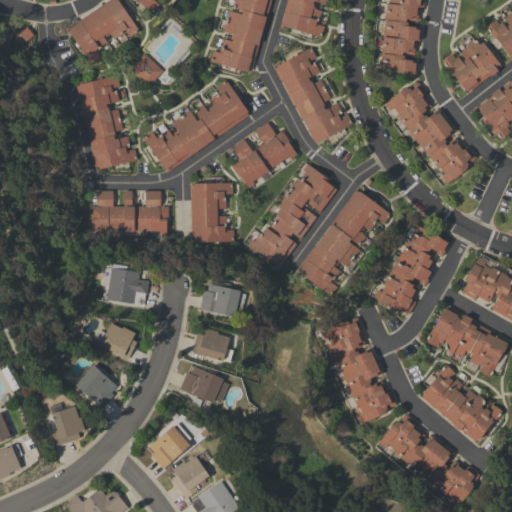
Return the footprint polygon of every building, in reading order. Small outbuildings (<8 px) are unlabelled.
[(107,0),(115,0),(125,13),(128,11),(131,16),(129,17),(138,30),(128,37),(125,31),(122,33),(122,32),(113,38),(109,33),(104,37),(107,42),(95,51),(99,57),(89,63),(67,31),(69,30),(67,27),(107,0)] [(153,0),(158,4),(150,13),(135,0),(153,0)] [(270,0),(250,71),(247,70),(246,72),(229,67),(229,68),(223,67),(224,65),(209,61),(212,50),(218,52),(219,48),(220,48),(223,38),(229,40),(231,33),(222,30),(228,10),(237,13),(238,9),(232,7),(234,0),(270,0)] [(286,0),(326,0),(325,4),(316,1),(314,8),(320,10),(316,24),(323,26),(320,37),(305,33),(304,34),(299,33),(299,32),(282,27),(283,25),(280,24),(286,0)] [(385,3),(388,3),(388,0),(423,0),(422,7),(418,7),(417,20),(405,19),(405,22),(407,22),(406,25),(414,26),(414,25),(420,26),(419,40),(414,40),(413,54),(401,53),(401,55),(403,55),(403,59),(409,60),(409,58),(417,59),(415,74),(379,70),(385,3)] [(511,56),(511,57),(510,56),(509,57),(507,54),(506,55),(500,46),(500,45),(494,37),(493,38),(484,26),(494,19),(492,16),(497,12),(498,14),(499,13),(500,9),(506,5),(511,13),(511,8),(510,6),(511,4),(511,56)] [(496,69),(497,71),(490,77),(488,75),(467,91),(466,90),(465,91),(450,71),(449,72),(440,61),(450,53),(454,57),(456,56),(460,61),(464,59),(458,52),(466,46),(465,44),(471,40),(472,42),(475,40),(478,44),(481,41),(489,51),(489,50),(493,56),(495,60),(497,58),(500,62),(498,63),(500,66),(496,69)] [(344,132),(340,135),(340,136),(335,139),(336,140),(330,144),(326,137),(317,142),(317,141),(314,142),(273,68),(276,67),(276,65),(292,57),(291,55),(295,52),(296,54),(310,46),(315,56),(307,61),(309,64),(312,62),(313,65),(315,64),(319,71),(310,76),(314,82),(319,79),(330,98),(322,102),(325,108),(336,102),(341,112),(336,114),(338,117),(346,113),(351,123),(342,128),(344,132)] [(161,70),(148,85),(129,67),(143,53),(161,70)] [(75,85),(96,81),(95,77),(100,76),(101,79),(116,75),(118,85),(112,87),(113,91),(116,90),(118,101),(109,103),(110,110),(117,108),(121,129),(116,130),(118,138),(126,136),(128,144),(125,144),(127,150),(133,149),(136,160),(120,164),(121,165),(116,166),(115,165),(98,169),(98,168),(95,168),(75,85)] [(491,95),(490,94),(497,88),(498,89),(511,77),(511,122),(509,119),(506,122),(508,124),(505,126),(509,131),(506,134),(500,139),(478,111),(479,111),(477,108),(478,108),(476,106),(491,95)] [(167,171),(165,168),(163,170),(157,160),(155,161),(145,147),(147,145),(142,137),(151,131),(156,138),(159,136),(162,140),(177,129),(171,121),(188,109),(196,120),(198,119),(197,117),(198,117),(193,110),(202,104),(205,109),(211,105),(207,100),(219,91),(215,86),(224,79),(233,92),(235,91),(238,96),(236,97),(248,114),(167,171)] [(409,143),(401,133),(406,129),(396,116),(398,114),(392,107),(389,109),(384,103),(405,86),(406,88),(411,85),(410,85),(414,82),(414,83),(416,81),(425,92),(422,95),(430,106),(421,113),(422,115),(424,114),(427,117),(433,113),(432,111),(437,107),(454,130),(443,138),(445,141),(443,142),(445,145),(448,142),(448,141),(454,136),(462,147),(466,145),(475,157),(469,161),(466,163),(467,163),(465,165),(466,166),(464,168),(464,169),(452,179),(452,178),(445,183),(440,176),(443,173),(439,167),(437,168),(414,139),(409,143)] [(270,175),(262,180),(259,177),(258,177),(258,176),(252,181),(253,183),(247,188),(244,182),(243,183),(230,165),(237,161),(236,159),(237,157),(230,146),(242,138),(251,151),(262,143),(254,130),(266,122),(274,134),(281,130),(293,147),(292,148),(295,154),(289,158),(288,155),(267,169),(270,175)] [(319,211),(307,202),(309,199),(307,197),(299,209),(302,211),(304,208),(315,216),(299,238),(292,233),(288,237),(295,243),(279,265),(271,260),(269,264),(260,258),(261,257),(245,245),(250,239),(253,241),(257,235),(259,236),(265,227),(267,228),(277,215),(275,214),(280,207),(276,205),(297,177),(299,178),(304,171),(301,170),(306,163),(330,180),(328,183),(335,189),(319,211)] [(210,184),(210,181),(216,180),(216,182),(231,182),(231,193),(225,193),(225,196),(223,196),(223,199),(225,199),(225,207),(218,208),(218,215),(225,215),(225,226),(226,226),(226,230),(232,229),(232,241),(217,241),(217,243),(211,243),(193,243),(193,241),(191,241),(189,185),(210,184)] [(96,206),(96,190),(112,190),(112,206),(123,206),(123,190),(130,190),(130,206),(144,206),(144,190),(159,190),(159,206),(166,206),(166,217),(164,217),(164,234),(158,234),(158,231),(133,231),(133,232),(123,232),(123,231),(98,231),(98,234),(90,234),(90,227),(88,227),(88,206),(96,206)] [(354,190),(357,192),(358,190),(390,214),(383,223),(378,219),(376,222),(375,221),(369,230),(364,226),(359,232),(364,236),(357,244),(350,239),(347,241),(358,249),(346,266),(339,261),(334,267),(339,271),(334,277),(333,277),(332,279),(333,280),(331,282),(336,286),(329,295),(298,272),(299,271),(296,269),(354,190)] [(441,256),(435,252),(435,251),(429,248),(428,251),(425,250),(424,251),(435,257),(428,269),(432,272),(424,284),(418,281),(419,280),(413,276),(411,280),(409,279),(408,281),(418,287),(411,299),(415,301),(407,314),(396,307),(395,310),(392,308),(379,301),(379,300),(372,296),(376,289),(380,291),(384,284),(382,283),(391,267),(387,265),(393,254),(398,256),(416,225),(424,229),(425,228),(449,242),(441,256)] [(511,320),(490,308),(496,296),(494,295),(495,293),(492,291),(490,295),(491,295),(487,302),(475,295),(473,299),(461,292),(462,290),(461,290),(463,286),(464,287),(466,283),(465,283),(466,280),(464,279),(466,277),(465,276),(473,263),(474,263),(477,257),(479,258),(480,256),(492,262),(488,268),(490,268),(491,267),(511,278),(511,320)] [(107,288),(102,287),(105,268),(110,268),(110,267),(111,267),(112,264),(126,266),(125,270),(138,272),(137,279),(148,281),(146,294),(144,294),(142,304),(133,303),(133,304),(105,299),(107,288)] [(202,289),(206,290),(207,283),(239,290),(239,292),(245,293),(241,314),(234,313),(234,315),(198,308),(202,289)] [(462,316),(463,314),(471,318),(470,320),(507,340),(505,345),(506,346),(502,353),(505,355),(496,372),(492,370),(488,377),(481,372),(478,370),(480,365),(478,364),(477,365),(468,360),(471,355),(464,351),(461,356),(452,351),(451,353),(445,350),(446,348),(443,347),(446,341),(442,339),(440,343),(438,342),(435,346),(432,344),(431,345),(424,341),(431,328),(432,329),(437,320),(436,319),(443,307),(445,308),(446,307),(462,316)] [(322,337),(319,330),(327,327),(327,326),(341,320),(344,319),(345,321),(356,316),(362,329),(358,331),(364,344),(353,349),(354,352),(356,350),(357,353),(370,347),(382,373),(376,376),(375,375),(369,378),(370,381),(368,382),(369,385),(379,380),(385,392),(389,390),(395,404),(393,405),(390,407),(389,406),(384,409),(385,411),(382,413),(368,420),(368,419),(361,422),(358,415),(361,413),(357,405),(356,406),(328,344),(330,343),(326,336),(322,337)] [(100,341),(94,338),(99,330),(105,333),(110,323),(121,328),(121,327),(133,332),(130,339),(135,341),(127,358),(99,344),(100,341)] [(191,351),(196,332),(202,334),(204,327),(217,331),(216,333),(228,337),(225,348),(232,350),(228,361),(191,351)] [(116,386),(110,392),(113,394),(101,408),(74,384),(92,364),(116,386)] [(422,395),(421,394),(423,391),(422,391),(441,368),(442,368),(445,364),(452,370),(451,370),(454,372),(449,377),(451,379),(453,377),(461,384),(456,390),(462,395),(468,389),(475,395),(477,394),(485,400),(479,406),(483,409),(484,407),(487,410),(492,404),(501,411),(492,423),(490,422),(476,440),(475,439),(473,441),(459,429),(459,430),(452,424),(453,423),(420,397),(422,395)] [(226,383),(218,401),(213,399),(211,402),(179,388),(186,371),(189,373),(192,365),(221,378),(220,380),(226,383)] [(48,406),(59,402),(61,409),(73,405),(77,417),(79,417),(84,429),(77,432),(79,437),(55,445),(51,432),(56,430),(50,413),(48,406)] [(416,422),(413,426),(423,435),(416,444),(418,446),(419,444),(421,445),(430,435),(452,453),(443,464),(445,465),(444,467),(446,469),(453,460),(464,469),(467,465),(478,474),(470,484),(472,486),(455,506),(449,501),(451,498),(445,492),(444,494),(392,451),(393,450),(386,444),(384,447),(377,442),(382,435),(392,423),(392,424),(394,421),(396,423),(404,413),(416,422)] [(0,441),(0,414),(10,437),(0,441)] [(171,425),(173,426),(176,423),(189,438),(186,441),(189,445),(161,468),(149,455),(152,452),(147,446),(171,425)] [(0,449),(10,445),(11,446),(16,443),(21,454),(15,457),(20,467),(8,473),(9,474),(0,477),(0,449)] [(170,478),(175,474),(171,468),(182,461),(184,463),(194,455),(208,476),(203,479),(205,481),(200,485),(198,482),(196,484),(198,487),(196,489),(197,490),(184,498),(170,478)] [(238,507),(230,511),(195,511),(189,503),(197,497),(196,497),(220,480),(238,507)] [(98,487),(104,495),(112,488),(127,507),(120,511),(69,511),(63,505),(76,495),(80,501),(82,501),(98,487)]
